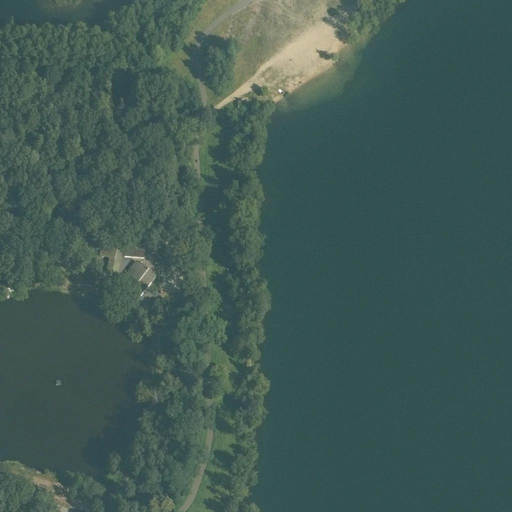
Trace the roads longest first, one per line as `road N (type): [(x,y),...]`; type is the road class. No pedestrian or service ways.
road 1 (track): [(250,0),(199,40),(193,55),(202,87),(194,138),(210,420),(181,511)]
road 2 (track): [(0,167),(127,192),(133,212),(200,228)]
